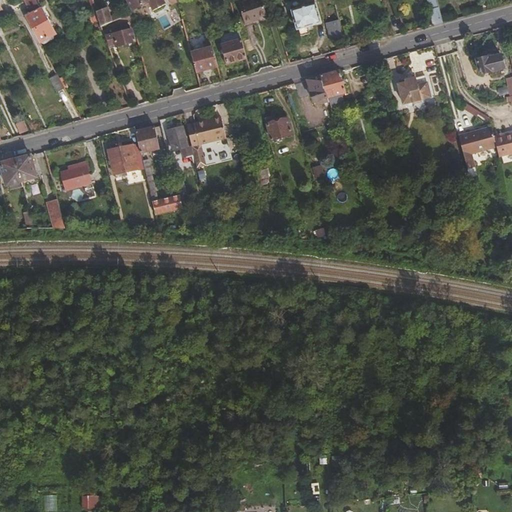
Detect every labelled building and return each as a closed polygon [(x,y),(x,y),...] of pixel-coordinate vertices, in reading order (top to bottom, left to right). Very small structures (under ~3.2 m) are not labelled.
[(23,0),(30,11),(38,7),(34,0),(23,0)] [(256,16),(264,13),(262,5),(259,0),(242,0),(236,2),(243,23),(251,21),(250,18),(256,16)] [(319,21),(314,1),(288,8),(293,28),(296,27),(298,33),(307,31),(305,24),(319,21)] [(105,4),(95,9),(100,24),(110,19),(105,4)] [(440,21),(436,6),(427,9),(431,23),(440,21)] [(53,33),(38,7),(30,11),(22,14),(37,41),(38,40),(53,33)] [(339,20),(325,23),(329,39),(342,35),(339,20)] [(114,39),(115,44),(134,39),(130,21),(117,25),(118,29),(104,33),(106,41),(114,39)] [(240,37),(239,37),(220,43),(226,62),(244,57),(246,56),(240,37)] [(204,47),(210,46),(208,39),(202,41),(204,47)] [(204,47),(192,51),(190,51),(195,70),(216,64),(211,45),(210,46),(204,47)] [(485,54),(475,57),(479,72),(501,66),(498,53),(486,56),(485,54)] [(117,71),(122,85),(129,83),(124,68),(117,71)] [(343,92),(337,69),(319,74),(325,96),(327,96),(343,92)] [(55,90),(63,86),(56,73),(48,77),(55,90)] [(319,74),(306,78),(310,91),(309,92),(311,100),(320,98),(321,102),(328,100),(327,96),(325,96),(319,74)] [(428,97),(422,74),(404,79),(405,82),(396,84),(401,103),(428,97)] [(219,116),(185,124),(190,144),(192,151),(195,166),(204,163),(199,143),(224,137),(219,116)] [(289,135),(285,119),(275,121),(273,116),(264,118),(270,139),(289,135)] [(153,126),(134,131),(139,151),(158,147),(153,126)] [(180,126),(166,129),(171,148),(178,147),(180,154),(192,151),(190,144),(185,145),(180,126)] [(483,129),(456,136),(461,156),(469,154),(495,148),(492,137),(490,131),(484,132),(483,129)] [(511,132),(492,137),(495,148),(497,157),(511,153),(511,132)] [(130,142),(107,148),(112,172),(136,165),(130,142)] [(35,175),(29,153),(14,157),(20,179),(35,175)] [(462,159),(464,169),(472,167),(469,154),(461,156),(462,159)] [(14,157),(0,161),(0,165),(5,183),(20,179),(14,157)] [(264,161),(252,164),(255,176),(258,175),(260,181),(266,180),(264,174),(267,173),(264,161)] [(86,163),(68,168),(72,184),(91,179),(86,163)] [(179,194),(151,200),(154,212),(182,206),(179,194)] [(51,222),(62,219),(58,197),(46,200),(51,222)] [(91,490),(82,490),(82,506),(91,506),(91,490)] [(56,494),(41,495),(41,510),(57,510),(56,494)]
